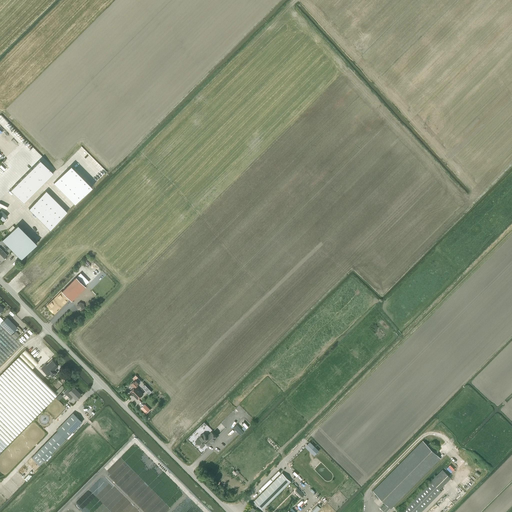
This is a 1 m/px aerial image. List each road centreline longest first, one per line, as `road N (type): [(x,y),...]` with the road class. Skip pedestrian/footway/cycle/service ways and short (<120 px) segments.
road 1 (unclassified): [(228,511),(0,281)]
road 2 (track): [(283,464),(511,236)]
road 3 (unknown): [(434,511),(463,476),(438,433),(422,437),(373,484),(373,507)]
